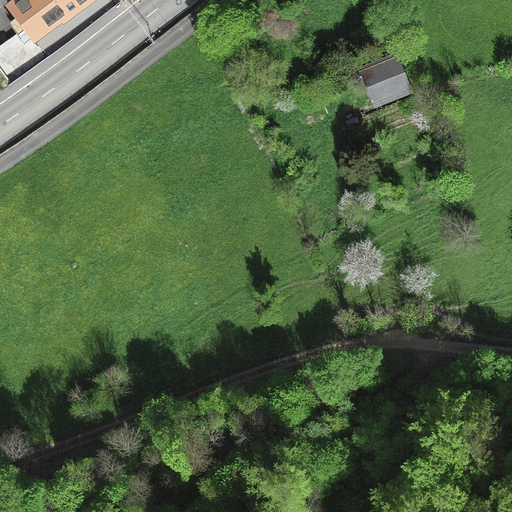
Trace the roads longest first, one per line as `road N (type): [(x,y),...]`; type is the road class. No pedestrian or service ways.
road 1 (track): [(0,467),(362,339),(418,335),(511,354)]
road 2 (track): [(438,338),(424,372),(407,384),(273,439),(179,511)]
road 3 (secondary): [(175,0),(0,131)]
